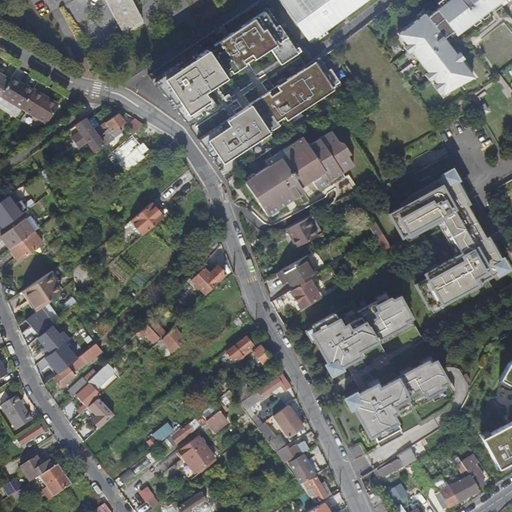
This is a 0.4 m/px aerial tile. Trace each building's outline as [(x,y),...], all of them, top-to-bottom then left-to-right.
[(141,20),(130,0),(185,0),(190,9),(208,0),(103,0),(120,31),(141,20)] [(278,0),(310,44),(370,0),(278,0)] [(511,0),(414,0),(424,13),(397,33),(444,94),(473,77),(444,38),(453,31),(456,35),(472,23),(501,0),(511,0)] [(294,50),(267,10),(185,65),(182,62),(152,82),(186,124),(192,120),(194,123),(215,110),(208,101),(212,99),(204,88),(213,82),(215,85),(248,63),(256,76),(263,71),(254,58),(270,48),(281,65),(300,52),(297,48),(294,50)] [(198,140),(217,168),(341,83),(322,55),(269,91),(263,82),(257,87),(263,96),(238,113),(236,110),(230,113),(232,117),(198,140)] [(0,91),(0,95),(20,108),(30,90),(9,78),(7,80),(0,91)] [(20,108),(19,108),(45,124),(55,107),(39,97),(40,94),(31,89),(30,90),(20,108)] [(484,104),(477,108),(481,116),(489,111),(484,104)] [(125,127),(117,115),(96,130),(105,143),(117,135),(115,133),(125,127)] [(83,121),(75,127),(79,133),(87,144),(93,153),(101,147),(83,121)] [(127,128),(133,135),(143,127),(136,121),(127,128)] [(237,172),(267,216),(303,192),(300,187),(311,180),(317,189),(353,165),(347,156),(350,154),(342,143),(338,143),(331,132),(310,146),(306,145),(297,132),(237,172)] [(87,144),(79,133),(71,138),(79,149),(87,144)] [(58,186),(49,169),(41,177),(50,193),(58,186)] [(442,175),(443,177),(445,176),(454,178),(455,180),(457,179),(452,169),(442,175)] [(402,207),(389,214),(401,236),(403,235),(408,233),(409,235),(415,232),(436,220),(440,218),(461,254),(426,273),(424,274),(427,278),(415,285),(427,307),(429,306),(434,304),(435,306),(441,303),(455,295),(462,291),(473,285),(496,272),(499,271),(501,262),(500,260),(497,256),(492,245),(490,243),(487,238),(486,239),(466,203),(467,202),(464,197),(463,195),(457,184),(455,180),(454,178),(445,176),(443,177),(435,182),(431,176),(420,182),(413,170),(389,184),(402,207)] [(461,182),(457,184),(463,195),(467,193),(461,182)] [(44,198),(39,191),(32,195),(37,202),(38,202),(42,199),(44,198)] [(20,215),(7,197),(0,201),(0,223),(3,228),(20,215)] [(49,208),(42,199),(38,202),(45,211),(49,208)] [(45,211),(38,202),(37,202),(29,209),(35,218),(45,211)] [(165,216),(153,202),(133,220),(145,234),(165,216)] [(323,232),(313,215),(308,218),(317,235),(323,232)] [(37,229),(28,218),(0,237),(0,238),(9,250),(32,232),(37,229)] [(317,235),(308,218),(287,230),(296,247),(317,235)] [(440,218),(436,220),(456,256),(461,254),(440,218)] [(382,234),(376,224),(370,228),(377,238),(382,234)] [(41,245),(32,232),(9,250),(17,262),(41,245)] [(408,233),(403,235),(407,241),(417,235),(415,232),(409,235),(408,233)] [(495,243),(492,245),(497,256),(501,254),(495,243)] [(313,276),(303,258),(282,270),(293,288),(313,276)] [(499,271),(496,272),(497,274),(508,269),(502,258),(500,260),(501,262),(499,271)] [(424,269),(426,273),(436,267),(434,264),(424,269)] [(204,269),(192,280),(205,294),(226,274),(218,266),(210,274),(204,269)] [(40,310),(61,292),(49,274),(25,290),(31,299),(32,299),(40,310)] [(319,297),(308,280),(293,289),(289,291),(300,308),(319,297)] [(473,285),(462,291),(464,295),(474,289),(473,285)] [(25,290),(21,292),(36,313),(40,310),(32,299),(31,299),(25,290)] [(374,298),(376,301),(382,297),(384,300),(388,298),(385,292),(374,298)] [(329,366),(337,368),(339,367),(345,364),(350,361),(352,359),(359,356),(356,351),(360,349),(380,338),(390,332),(399,327),(405,324),(403,321),(407,318),(409,317),(398,297),(391,300),(389,298),(388,298),(384,300),(382,297),(376,301),(356,312),(346,318),(338,322),(333,313),(311,326),(311,327),(314,332),(311,334),(315,341),(329,366)] [(434,304),(429,306),(432,313),(443,307),(441,303),(435,306),(434,304)] [(47,309),(52,318),(58,314),(52,306),(47,309)] [(344,315),(346,318),(356,312),(354,309),(344,315)] [(411,325),(407,318),(403,321),(405,324),(399,327),(401,330),(411,325)] [(167,335),(151,319),(146,325),(159,339),(161,340),(167,335)] [(55,325),(47,331),(63,351),(77,340),(73,335),(76,332),(72,328),(69,331),(64,325),(59,329),(55,325)] [(159,339),(146,325),(136,335),(141,339),(145,336),(153,344),(159,339)] [(314,332),(311,327),(304,332),(311,343),(315,341),(311,334),(314,332)] [(390,332),(380,338),(382,341),(392,336),(390,332)] [(89,337),(66,356),(72,364),(74,363),(95,345),(89,337)] [(246,338),(227,353),(232,360),(235,364),(254,348),(246,338)] [(101,352),(95,345),(74,363),(80,370),(87,364),(101,352)] [(267,354),(270,351),(266,347),(263,349),(260,345),(252,352),(262,364),(270,357),(267,354)] [(359,356),(352,359),(355,363),(364,358),(360,349),(356,351),(359,356)] [(418,362),(420,365),(426,362),(428,364),(432,362),(429,356),(418,362)] [(511,359),(508,362),(499,378),(511,384),(511,359)] [(375,440),(379,448),(402,435),(447,410),(454,397),(451,392),(454,390),(450,383),(447,385),(446,382),(442,375),(434,361),(432,362),(428,364),(426,362),(420,365),(411,370),(401,376),(381,387),(378,389),(375,385),(369,388),(366,390),(361,392),(356,396),(353,397),(351,406),(352,408),(365,430),(369,437),(372,435),(375,440)] [(94,390),(114,371),(107,364),(91,379),(88,382),(89,384),(76,396),(83,404),(76,411),(79,414),(99,395),(94,390)] [(329,366),(327,364),(325,365),(331,375),(341,369),(339,367),(337,368),(329,366)] [(79,373),(71,365),(68,368),(75,377),(79,373)] [(399,373),(401,376),(411,370),(409,367),(399,373)] [(75,377),(68,368),(53,380),(60,389),(75,377)] [(91,379),(87,375),(64,398),(68,402),(88,382),(91,379)] [(249,408),(281,386),(285,391),(291,387),(282,375),(240,405),(248,416),(254,424),(260,420),(257,416),(254,415),(249,408)] [(367,385),(369,388),(375,385),(378,389),(381,387),(377,379),(367,385)] [(190,402),(179,389),(176,392),(187,405),(190,402)] [(350,409),(352,408),(351,406),(353,397),(356,396),(354,393),(344,399),(350,409)] [(293,402),(287,394),(279,399),(286,408),(288,406),(293,402)] [(15,396),(0,405),(0,406),(16,430),(31,420),(15,396)] [(93,422),(98,428),(113,415),(98,398),(90,405),(99,416),(93,422)] [(286,408),(279,399),(267,408),(273,417),(286,408)] [(303,428),(288,406),(286,408),(273,417),(289,438),(303,428)] [(229,423),(219,412),(207,422),(216,433),(229,423)] [(511,419),(480,437),(498,468),(511,463),(511,419)] [(463,432),(454,421),(450,424),(458,435),(463,432)] [(161,440),(175,430),(169,422),(155,432),(161,440)] [(277,437),(266,422),(263,424),(257,428),(258,430),(268,443),(276,453),(286,447),(288,446),(280,435),(277,437)] [(35,426),(16,439),(20,446),(42,431),(38,424),(35,426)] [(191,435),(185,428),(172,440),(177,446),(191,435)] [(369,437),(365,430),(361,432),(368,444),(375,440),(372,435),(369,437)] [(207,447),(199,436),(179,451),(185,459),(187,457),(189,460),(207,447)] [(289,451),(287,448),(287,449),(286,447),(276,453),(276,454),(283,463),(307,448),(303,442),(297,446),(289,451)] [(215,458),(207,447),(189,460),(198,471),(215,458)] [(415,459),(410,449),(376,470),(381,478),(415,459)] [(483,476),(475,464),(477,462),(472,455),(460,462),(461,463),(466,470),(469,475),(478,488),(484,484),(480,478),(483,476)] [(308,467),(302,456),(288,464),(300,484),(309,480),(316,475),(311,465),(308,467)] [(198,471),(189,460),(187,457),(185,459),(195,473),(198,471)] [(39,478),(53,469),(48,462),(44,465),(42,467),(40,465),(38,462),(36,459),(20,469),(22,472),(30,484),(39,478)] [(466,470),(461,463),(456,466),(462,473),(466,470)] [(415,470),(412,466),(406,469),(410,474),(415,470)] [(53,469),(39,478),(53,498),(61,492),(70,486),(57,467),(53,469)] [(507,468),(498,474),(501,479),(510,472),(507,468)] [(381,478),(376,470),(372,472),(377,481),(381,478)] [(228,473),(213,484),(218,492),(233,481),(228,473)] [(478,488),(469,475),(449,487),(458,502),(479,490),(478,488)] [(3,488),(10,497),(21,490),(15,480),(3,488)] [(39,480),(29,487),(33,493),(43,485),(39,480)] [(403,482),(391,487),(396,499),(408,494),(403,482)] [(218,492),(213,484),(201,492),(179,508),(178,507),(171,511),(192,511),(207,501),(207,500),(218,492)] [(141,490),(152,508),(161,503),(149,485),(141,490)] [(33,493),(29,487),(28,486),(21,491),(26,498),(33,493)] [(458,502),(449,487),(440,492),(449,507),(458,502)] [(440,492),(435,495),(444,510),(449,507),(440,492)] [(148,500),(136,509),(138,511),(145,511),(153,507),(148,500)] [(328,510),(327,508),(323,502),(307,511),(336,511),(333,507),(328,510)] [(178,507),(175,503),(169,508),(171,511),(178,507)]
